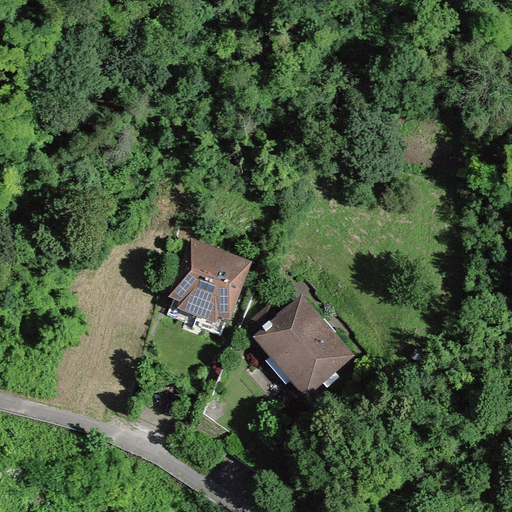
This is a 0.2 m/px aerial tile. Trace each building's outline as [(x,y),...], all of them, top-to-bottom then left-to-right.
[(248,268),(194,247),(168,315),(180,320),(211,331),(222,336),(248,268)] [(350,360),(301,304),(281,322),(261,339),(259,341),(308,397),(350,360)] [(269,308),(249,325),(261,339),(281,322),(269,308)] [(211,331),(180,320),(157,375),(188,387),(211,331)] [(247,423),(229,448),(261,469),(278,444),(247,423)]
